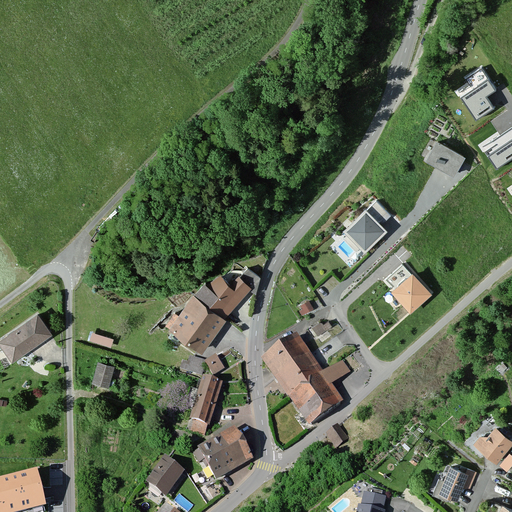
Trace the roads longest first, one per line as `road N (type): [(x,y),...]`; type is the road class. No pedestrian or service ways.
road 1 (tertiary): [(267,459),(255,345),(268,278),(376,131),(422,0)]
road 2 (track): [(310,0),(292,33),(93,229),(64,269)]
road 3 (residential): [(0,305),(49,269),(64,269),(69,283),(72,511)]
road 4 (residential): [(267,459),(311,440),(511,261)]
